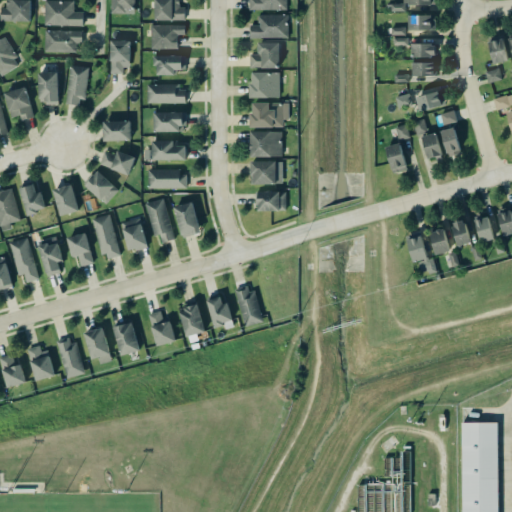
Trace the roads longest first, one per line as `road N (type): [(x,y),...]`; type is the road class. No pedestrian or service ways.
road 1 (residential): [(511,170),(0,322)]
road 2 (residential): [(236,255),(217,196),(214,0)]
road 3 (residential): [(460,0),(468,93),(492,176)]
